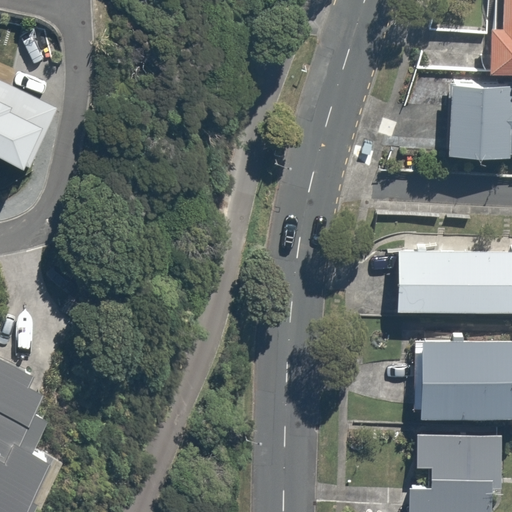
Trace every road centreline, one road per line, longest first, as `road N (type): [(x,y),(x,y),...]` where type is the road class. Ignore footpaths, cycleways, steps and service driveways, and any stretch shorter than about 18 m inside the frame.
road 1 (tertiary): [(279,511),(289,292),(312,166)]
road 2 (residential): [(312,166),(379,181),(511,192)]
road 3 (tertiary): [(312,166),(365,0)]
